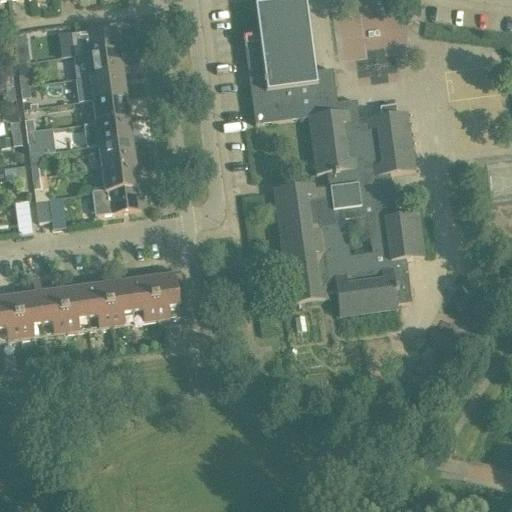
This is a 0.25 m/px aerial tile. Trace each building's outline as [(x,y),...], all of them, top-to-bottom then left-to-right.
[(258,38),(245,40),(257,129),(339,119),(332,73),(314,75),(304,3),(254,10),(258,38)] [(86,59),(119,55),(116,31),(70,38),(73,62),(86,61),(86,59)] [(18,65),(30,64),(27,35),(14,37),(18,65)] [(73,62),(76,84),(89,82),(122,77),(119,55),(86,59),(86,61),(73,62)] [(511,71),(442,113),(498,205),(511,196),(511,71)] [(125,101),(122,77),(89,82),(92,105),(125,101)] [(26,78),(18,79),(20,91),(28,90),(26,78)] [(5,93),(14,92),(12,80),(4,81),(5,93)] [(28,90),(20,91),(21,103),(30,102),(28,90)] [(15,104),(14,92),(5,93),(7,105),(15,104)] [(125,101),(92,105),(95,128),(128,123),(125,101)] [(10,127),(11,139),(20,138),(17,115),(1,117),(2,123),(10,127)] [(88,152),(98,150),(131,146),(128,123),(95,128),(84,129),(88,152)] [(26,137),(34,136),(32,124),(24,125),(26,137)] [(360,125),(282,229),(392,315),(470,211),(360,125)] [(36,147),(34,136),(26,137),(27,149),(36,147)] [(21,149),(20,138),(11,139),(13,150),(21,149)] [(134,168),(131,146),(98,150),(101,173),(134,168)] [(138,191),(134,168),(101,173),(104,194),(105,195),(138,191)] [(32,182),(40,181),(38,169),(30,170),(32,182)] [(17,184),(26,183),(24,171),(16,172),(17,184)] [(41,193),(40,181),(32,182),(33,194),(41,193)] [(26,183),(17,184),(19,196),(27,195),(26,183)] [(105,195),(104,194),(91,195),(95,220),(141,214),(138,191),(105,195)] [(38,227),(50,225),(47,204),(35,206),(38,227)] [(64,218),(51,220),(53,233),(66,232),(64,218)] [(31,230),(18,231),(19,239),(32,238),(31,230)] [(179,279),(84,291),(89,335),(179,323),(177,306),(182,305),(179,279)] [(84,291),(33,298),(0,302),(0,347),(89,335),(84,291)] [(33,369),(32,359),(24,360),(25,370),(33,369)]
